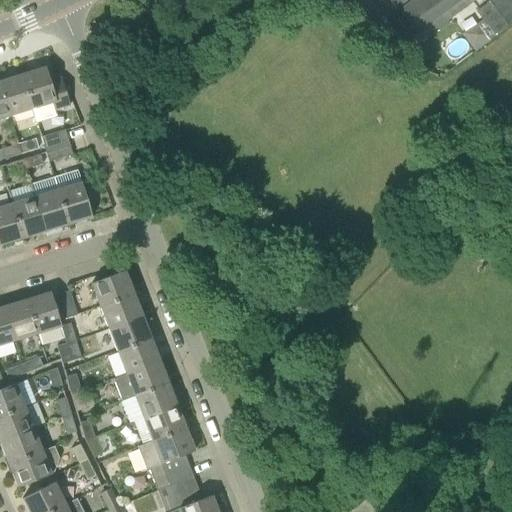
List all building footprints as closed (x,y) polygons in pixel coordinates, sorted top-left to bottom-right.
[(409,0),(397,9),(421,43),(472,6),(467,0),(409,0)] [(476,10),(494,35),(507,26),(489,0),(476,10)] [(482,19),(462,33),(474,50),(494,35),(482,19)] [(54,109),(69,104),(61,77),(49,81),(45,67),(22,74),(32,109),(35,116),(43,114),(41,106),(52,103),(54,109)] [(0,85),(9,116),(32,109),(22,74),(0,81),(0,85)] [(0,118),(9,116),(0,85),(0,118)] [(45,150),(69,143),(65,130),(62,130),(60,123),(44,128),(47,135),(41,137),(45,150)] [(22,153),(38,148),(35,139),(19,144),(22,153)] [(48,162),(72,154),(69,143),(45,150),(48,162)] [(0,159),(22,153),(19,144),(0,149),(0,159)] [(26,169),(42,163),(40,154),(23,159),(26,169)] [(8,174),(26,169),(23,159),(6,165),(8,174)] [(58,190),(68,224),(91,217),(81,182),(58,190)] [(45,231),(68,224),(58,190),(34,197),(45,231)] [(22,238),(45,231),(34,197),(11,204),(22,238)] [(0,244),(22,238),(11,204),(0,207),(0,244)] [(99,306),(133,293),(124,271),(91,284),(99,306)] [(64,319),(77,315),(70,290),(57,294),(64,319)] [(37,333),(61,326),(60,326),(50,292),(27,299),(37,333)] [(108,329),(141,316),(133,293),(99,306),(108,329)] [(14,341),(37,333),(27,299),(3,306),(14,341)] [(0,344),(14,341),(3,306),(0,307),(0,344)] [(117,351),(150,338),(141,316),(108,329),(117,351)] [(66,343),(76,340),(70,323),(60,326),(61,326),(66,343)] [(126,374),(159,361),(150,338),(117,351),(126,374)] [(66,343),(71,361),(81,358),(76,340),(66,343)] [(71,361),(66,343),(56,346),(60,359),(62,364),(71,361)] [(26,373),(42,367),(38,357),(23,363),(26,373)] [(134,396),(168,383),(159,361),(126,374),(134,396)] [(8,380),(26,373),(23,363),(4,370),(8,380)] [(52,388),(62,385),(56,368),(47,371),(52,388)] [(71,394),(81,392),(75,374),(65,377),(71,394)] [(143,418),(176,406),(168,383),(134,396),(143,418)] [(0,415),(24,406),(15,384),(0,389),(0,415)] [(76,412),(86,409),(81,392),(71,394),(76,412)] [(61,418),(71,415),(65,397),(55,400),(61,418)] [(0,441),(33,429),(24,406),(0,415),(0,441)] [(143,444),(185,428),(176,406),(143,418),(134,422),(143,444)] [(66,435),(76,432),(71,415),(61,418),(66,435)] [(85,441),(95,438),(89,420),(79,423),(85,441)] [(154,480),(188,466),(184,455),(194,451),(185,428),(143,444),(142,445),(150,467),(149,467),(154,480)] [(0,443),(8,465),(42,451),(33,429),(0,441),(0,443)] [(93,458),(103,453),(95,438),(85,441),(93,458)] [(78,465),(88,460),(80,444),(70,448),(78,465)] [(17,487),(51,474),(42,451),(8,465),(17,487)] [(86,481),(96,476),(88,460),(78,465),(86,481)] [(188,466),(154,480),(158,491),(193,477),(188,466)] [(193,477),(158,491),(162,502),(197,488),(193,477)] [(28,511),(48,511),(65,504),(54,482),(22,498),(28,511)] [(217,511),(211,495),(201,499),(197,488),(162,502),(166,511),(217,511)] [(108,509),(117,505),(109,489),(100,493),(108,509)]
